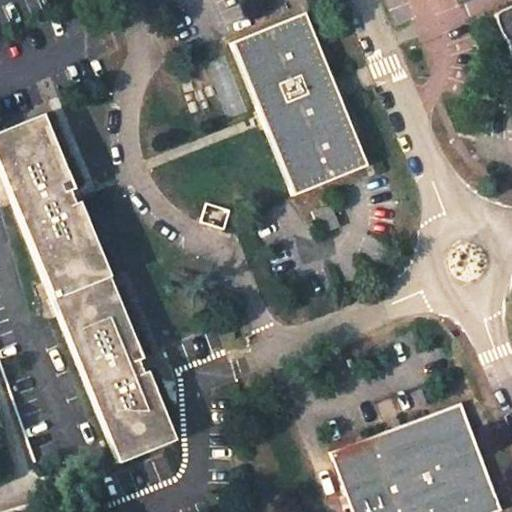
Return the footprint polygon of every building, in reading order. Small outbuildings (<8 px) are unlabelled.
[(511,0),(501,0),(479,9),(504,69),(511,65),(511,0)] [(300,195),(374,165),(345,93),(341,95),(337,85),(342,83),(313,13),(238,43),(270,121),(300,195)] [(204,83),(213,109),(238,101),(229,75),(204,83)] [(0,176),(50,301),(107,279),(78,205),(77,203),(72,206),(70,200),(67,193),(72,191),(42,116),(0,132),(0,176)] [(323,230),(341,223),(333,201),(315,208),(323,230)] [(223,231),(247,238),(253,218),(228,211),(223,231)] [(137,351),(107,279),(50,301),(116,464),(173,441),(142,366),(137,368),(133,355),(138,354),(137,351)] [(496,511),(501,510),(460,403),(399,425),(403,432),(392,437),(389,430),(327,453),(350,511),(496,511)]
